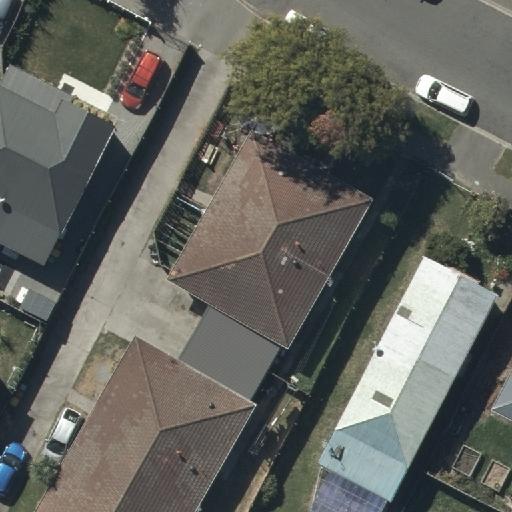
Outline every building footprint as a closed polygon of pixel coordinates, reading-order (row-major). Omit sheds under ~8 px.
[(118,129),(14,74),(0,99),(0,241),(45,266),(118,129)] [(176,276),(214,298),(290,342),(372,202),(258,136),(176,276)] [(378,511),(489,294),(425,262),(325,458),(315,511),(378,511)] [(253,406),(272,373),(290,342),(214,298),(177,363),(253,406)] [(114,511),(192,511),(253,406),(177,363),(139,342),(60,481),(114,511)] [(511,378),(497,407),(511,415),(511,378)] [(114,511),(60,481),(42,511),(114,511)]
